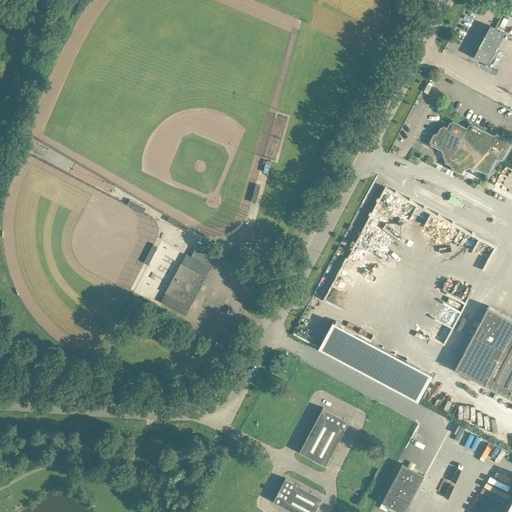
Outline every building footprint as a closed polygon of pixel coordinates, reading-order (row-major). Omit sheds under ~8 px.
[(486,66),(504,33),(490,26),(473,56),(487,63),(486,66)] [(452,167),(460,171),(459,172),(460,173),(460,172),(462,172),(461,171),(463,166),(465,167),(471,165),(471,164),(476,166),(476,167),(476,168),(477,166),(487,172),(486,173),(487,173),(487,172),(489,173),(489,172),(488,171),(492,164),(493,165),(493,164),(492,164),(496,156),(500,158),(500,160),(501,159),(502,159),(501,158),(509,143),(510,144),(510,143),(509,142),(510,141),(509,141),(509,142),(495,135),(494,138),(492,137),(493,136),(492,135),(492,136),(482,131),(483,130),(482,130),(482,131),(471,125),(472,124),(471,124),(471,125),(469,125),(470,126),(468,131),(460,127),(461,125),(460,125),(460,126),(452,122),(453,121),(452,121),(452,122),(451,122),(450,122),(451,123),(447,130),(441,127),(442,128),(438,135),(434,133),(434,134),(435,135),(431,142),(430,141),(430,142),(431,142),(430,144),(431,144),(432,143),(444,150),(444,151),(445,157),(447,157),(445,161),(445,162),(446,161),(453,164),(451,168),(452,169),(452,167)] [(499,207),(509,179),(497,175),(487,202),(499,207)] [(405,201),(410,190),(387,178),(382,190),(405,201)] [(165,292),(166,293),(165,294),(161,302),(186,315),(216,258),(196,247),(191,257),(186,254),(182,262),(182,264),(181,263),(180,264),(181,264),(166,292),(165,292)] [(511,318),(488,305),(455,368),(511,398),(511,318)] [(313,352),(417,399),(430,370),(326,324),(313,352)] [(463,421),(473,402),(446,388),(436,408),(463,421)] [(323,407),(299,452),(326,465),(349,421),(323,407)] [(402,463),(382,502),(401,511),(404,511),(424,475),(402,463)] [(314,511),(322,498),(285,478),(273,501),(295,511),(314,511)]
